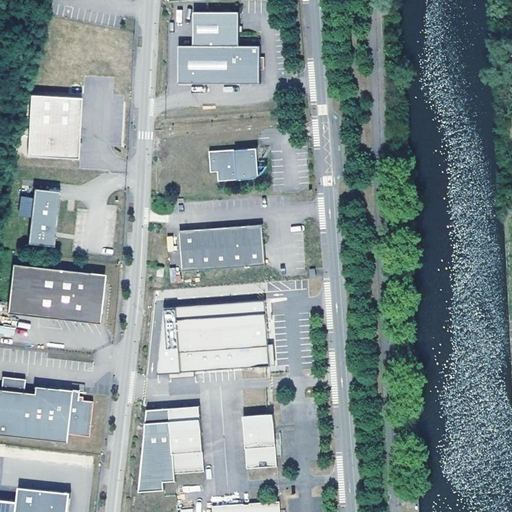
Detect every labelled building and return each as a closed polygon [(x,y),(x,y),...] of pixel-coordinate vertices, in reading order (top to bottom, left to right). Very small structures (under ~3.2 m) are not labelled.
[(195,11),(195,45),(236,45),(236,35),(241,35),(241,11),(195,11)] [(180,44),(180,83),(262,83),(262,45),(241,45),(236,45),(195,45),(180,44)] [(78,157),(82,96),(31,93),(27,154),(78,157)] [(258,149),(210,152),(211,168),(215,164),(218,168),(218,172),(218,181),(251,179),(254,178),(257,177),(259,176),(259,167),(257,167),(257,163),(258,163),(258,149)] [(31,241),(57,243),(62,188),(36,186),(35,196),(33,215),(31,241)] [(22,214),(33,215),(35,196),(23,195),(22,214)] [(262,225),(178,230),(180,270),(264,266),(262,225)] [(101,285),(105,285),(105,283),(104,281),(102,276),(99,273),(94,271),(13,262),(7,312),(100,323),(103,296),(99,296),(100,290),(101,285)] [(180,282),(179,267),(169,268),(170,283),(180,282)] [(266,301),(178,307),(181,353),(202,352),(204,371),(235,369),(234,358),(240,358),(241,368),(270,366),(266,301)] [(25,379),(3,376),(1,388),(0,387),(0,433),(67,441),(67,433),(89,435),(93,400),(78,398),(79,389),(35,384),(34,392),(24,391),(25,379)] [(200,406),(144,410),(138,493),(164,491),(163,482),(174,482),(174,475),(205,472),(200,406)] [(274,414),(244,416),(248,469),(278,466),(274,414)] [(68,511),(71,492),(20,486),(16,511),(68,511)] [(213,511),(281,511),(281,501),(213,506),(213,511)]
